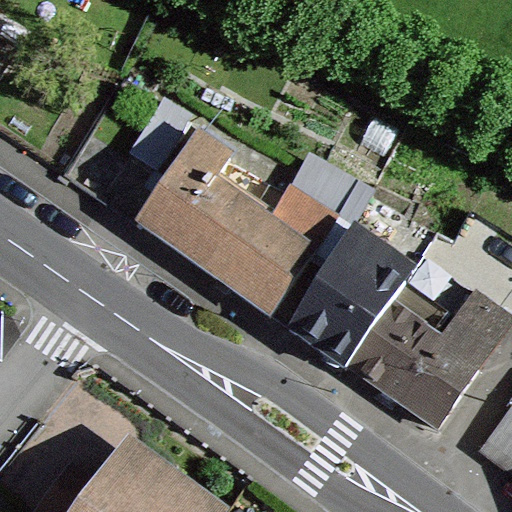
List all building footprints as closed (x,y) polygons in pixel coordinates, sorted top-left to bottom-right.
[(141,223),(170,243),(213,183),(235,152),(206,132),(141,223)] [(213,183),(170,243),(270,315),(314,254),(273,225),(213,183)] [(371,197),(370,196),(358,189),(341,225),(352,232),(371,197)] [(273,225),(314,254),(337,222),(293,197),(273,225)] [(404,288),(413,276),(352,234),(344,245),(404,288)] [(344,245),(291,329),(347,369),(349,365),(390,308),(404,288),(344,245)] [(480,371),(511,327),(511,319),(477,294),(441,344),(480,371)] [(349,365),(439,428),(480,371),(441,344),(390,308),(349,365)] [(511,465),(511,413),(486,450),(510,468),(511,465)] [(39,511),(78,511),(97,486),(72,468),(39,511)] [(160,511),(107,473),(97,486),(78,511),(160,511)]
